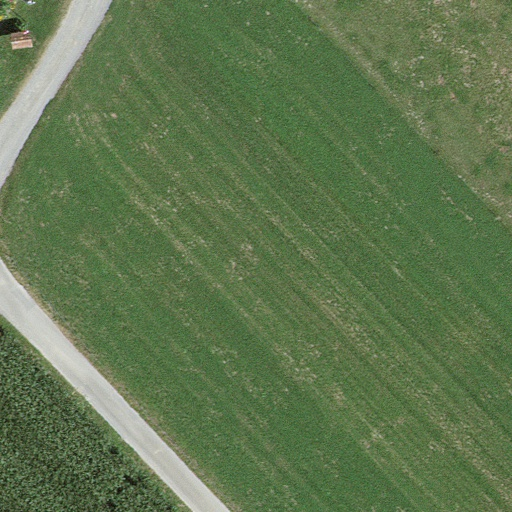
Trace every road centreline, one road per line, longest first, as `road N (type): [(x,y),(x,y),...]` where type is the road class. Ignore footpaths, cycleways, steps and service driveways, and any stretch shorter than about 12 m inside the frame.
road 1 (residential): [(213,511),(0,288)]
road 2 (residential): [(0,157),(91,0)]
